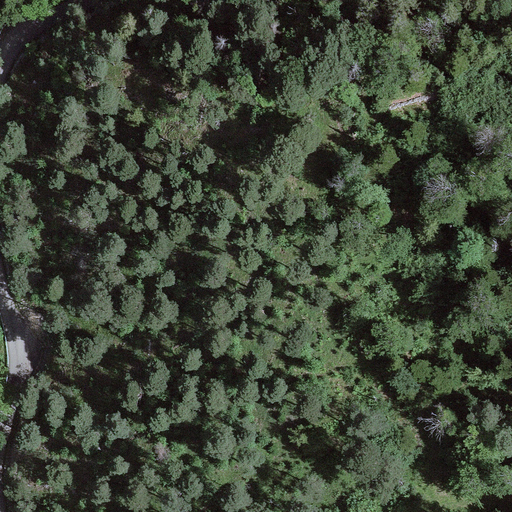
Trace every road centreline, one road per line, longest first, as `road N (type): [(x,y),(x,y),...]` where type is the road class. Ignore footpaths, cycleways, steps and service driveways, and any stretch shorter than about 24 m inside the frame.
road 1 (unclassified): [(0,439),(18,381),(0,280)]
road 2 (unclassified): [(0,76),(28,33),(89,0)]
